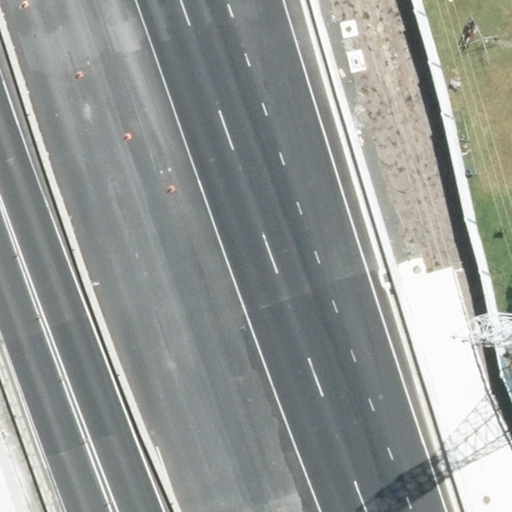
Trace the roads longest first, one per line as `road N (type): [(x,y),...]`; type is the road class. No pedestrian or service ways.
road 1 (motorway): [(97,0),(274,511)]
road 2 (motorway): [(258,0),(338,511)]
road 3 (motorway): [(90,511),(0,257)]
